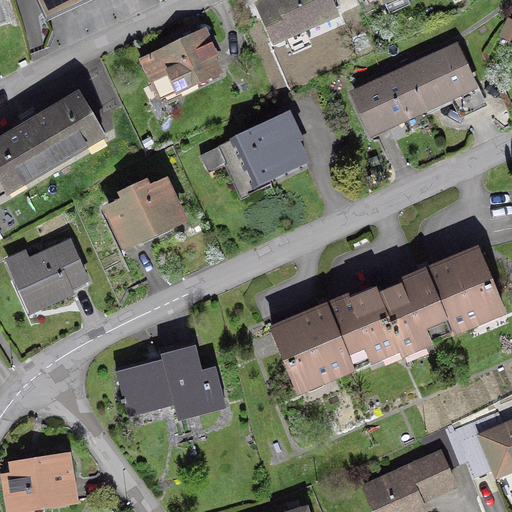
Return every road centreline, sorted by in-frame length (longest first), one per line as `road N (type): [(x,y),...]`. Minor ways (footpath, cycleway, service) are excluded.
road 1 (residential): [(44,363),(511,139)]
road 2 (residential): [(0,92),(180,0)]
road 3 (residential): [(44,363),(153,511)]
